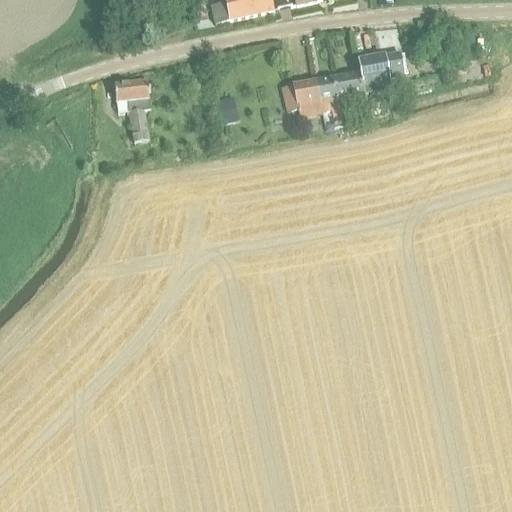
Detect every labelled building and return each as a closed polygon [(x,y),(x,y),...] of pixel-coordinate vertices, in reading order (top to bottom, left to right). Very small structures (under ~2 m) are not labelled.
[(214,26),(273,15),(269,0),(222,0),(224,7),(211,10),(214,26)] [(292,0),(295,11),(350,0),(292,0)] [(192,22),(204,20),(200,1),(189,3),(192,22)] [(485,58),(485,36),(468,37),(468,58),(485,58)] [(383,87),(377,57),(363,60),(368,90),(383,87)] [(332,82),(336,103),(353,100),(355,107),(365,105),(359,77),(332,82)] [(336,103),(332,82),(314,86),(321,117),(331,116),(332,124),(339,122),(336,103)] [(144,113),(149,113),(146,86),(115,90),(118,116),(129,115),(133,147),(148,145),(144,113)] [(291,91),(280,93),(284,115),(297,112),(299,121),(321,117),(314,86),(290,90),(291,91)] [(225,127),(241,122),(233,99),(218,104),(225,127)] [(281,123),(278,109),(272,110),(274,124),(281,123)]
